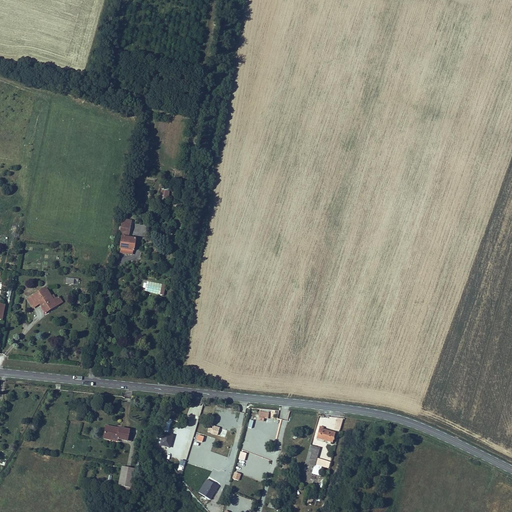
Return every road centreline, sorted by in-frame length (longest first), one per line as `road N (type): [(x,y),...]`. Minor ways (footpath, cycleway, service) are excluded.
road 1 (primary): [(0,370),(373,411),(511,468)]
road 2 (unknown): [(88,379),(125,261)]
